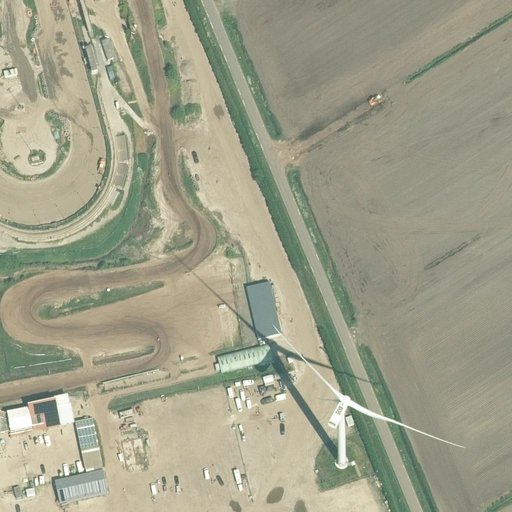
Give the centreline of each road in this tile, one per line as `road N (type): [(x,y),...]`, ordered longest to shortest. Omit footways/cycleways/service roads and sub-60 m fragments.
road 1 (unclassified): [(417,511),(205,0)]
road 2 (unknown): [(337,511),(309,360),(173,0)]
